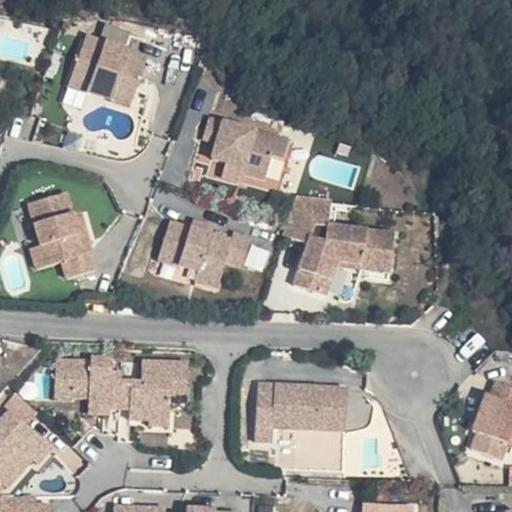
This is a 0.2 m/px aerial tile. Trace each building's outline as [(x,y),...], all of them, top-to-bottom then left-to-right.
[(86,35),(83,44),(103,51),(106,42),(86,35)] [(150,57),(106,42),(103,51),(83,44),(74,71),(93,78),(91,84),(116,94),(115,99),(133,106),(150,57)] [(93,78),(74,71),(70,83),(115,99),(116,94),(91,84),(93,78)] [(298,147),(216,121),(212,132),(227,137),(224,144),(219,161),(232,165),(250,172),(248,176),(272,184),(280,160),(292,164),(298,147)] [(227,137),(212,132),(209,139),(224,144),(227,137)] [(250,172),(232,165),(228,177),(246,183),(248,176),(250,172)] [(72,197),(34,206),(45,249),(35,251),(40,272),(66,266),(70,283),(100,275),(95,258),(87,259),(77,217),(72,197)] [(293,237),(287,253),(311,262),(314,256),(319,241),(332,243),(335,218),(301,213),(293,237)] [(87,259),(95,258),(84,216),(77,217),(87,259)] [(191,227),(170,220),(159,258),(199,270),(197,280),(219,286),(227,262),(244,266),(253,237),(236,233),(233,240),(191,227)] [(194,220),(191,227),(233,240),(236,233),(194,220)] [(393,292),(398,253),(332,243),(329,262),(314,256),(311,262),(296,305),(325,316),(337,285),(393,292)] [(469,323),(460,313),(438,332),(447,342),(469,323)] [(93,358),(59,356),(57,397),(74,397),(74,395),(91,395),(90,410),(112,412),(112,406),(113,384),(122,384),(121,403),(132,404),(132,406),(131,418),(152,418),(153,410),(175,411),(176,401),(191,401),(191,359),(146,358),(144,380),(124,380),(124,370),(114,369),(115,357),(93,356),(93,358)] [(511,387),(493,380),(487,395),(480,415),(475,413),(469,429),(473,431),(468,446),(497,457),(503,441),(508,427),(511,428),(511,387)] [(349,386),(261,382),(259,414),(277,414),(276,426),(347,430),(349,386)] [(113,384),(112,406),(121,406),(121,403),(122,384),(113,384)] [(480,415),(487,395),(483,393),(475,413),(480,415)] [(35,458),(41,463),(55,447),(42,436),(35,443),(30,438),(37,431),(13,409),(0,422),(0,511),(48,511),(49,511),(9,508),(9,500),(0,498),(0,493),(8,485),(10,487),(35,458)] [(175,411),(153,410),(152,418),(152,425),(174,426),(175,411)] [(277,414),(259,414),(258,440),(276,440),(276,426),(277,414)] [(511,428),(508,427),(503,441),(511,444),(511,428)] [(42,436),(37,431),(30,438),(35,443),(42,436)] [(49,503),(9,500),(9,508),(49,511),(49,503)]
